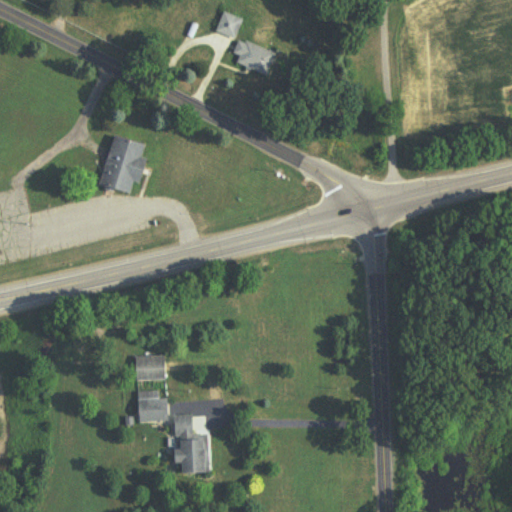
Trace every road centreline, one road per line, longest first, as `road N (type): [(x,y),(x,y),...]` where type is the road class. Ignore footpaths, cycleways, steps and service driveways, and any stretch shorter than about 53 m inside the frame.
road 1 (tertiary): [(0,7),(375,185)]
road 2 (trunk): [(0,281),(244,226),(375,185)]
road 3 (residential): [(375,185),(390,511)]
road 4 (trunk): [(375,185),(511,152)]
